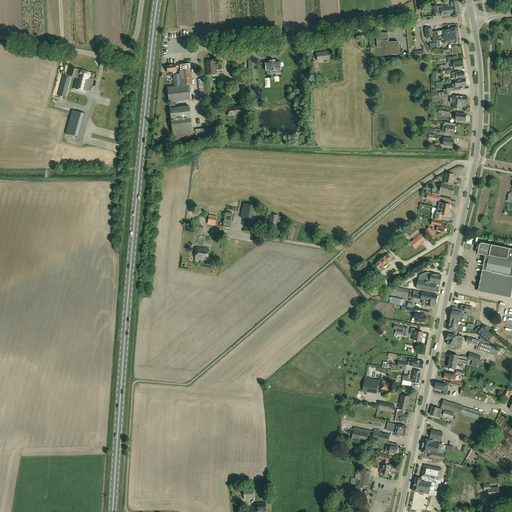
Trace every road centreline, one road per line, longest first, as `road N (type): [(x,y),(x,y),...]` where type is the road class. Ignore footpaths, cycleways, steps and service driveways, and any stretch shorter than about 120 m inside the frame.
road 1 (primary): [(157,0),(112,511)]
road 2 (unclassified): [(162,52),(473,17)]
road 3 (track): [(474,164),(452,165),(341,247),(205,228)]
road 4 (tertiary): [(400,511),(456,250)]
road 5 (tertiary): [(141,0),(135,38),(115,55),(0,36)]
road 6 (tertiary): [(475,159),(481,78),(473,17)]
